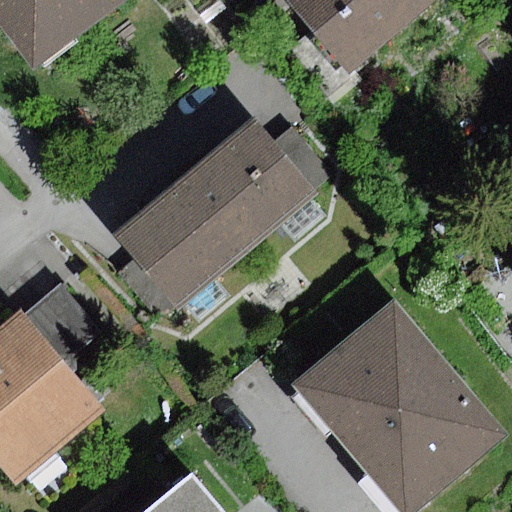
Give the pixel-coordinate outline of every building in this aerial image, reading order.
[(0,0),(0,27),(32,71),(127,0),(0,0)] [(284,0),(350,78),(444,0),(284,0)] [(255,121),(112,237),(172,311),(316,195),(255,121)] [(57,281),(19,313),(63,365),(101,333),(57,281)] [(398,304),(296,388),(399,511),(417,511),(508,437),(398,304)] [(19,313),(0,329),(0,467),(16,486),(104,411),(63,365),(19,313)] [(219,511),(195,483),(160,511),(219,511)]
